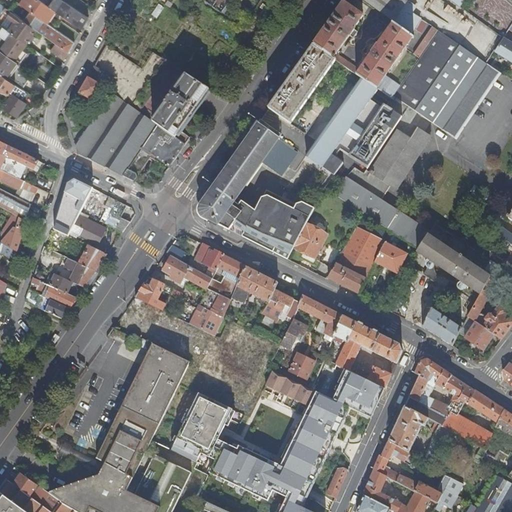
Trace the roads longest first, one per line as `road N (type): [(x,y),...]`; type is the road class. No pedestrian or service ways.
road 1 (secondary): [(165,212),(0,444)]
road 2 (residential): [(419,340),(165,212)]
road 3 (secondary): [(317,0),(165,212)]
road 4 (residential): [(342,511),(419,340)]
road 5 (residential): [(56,158),(53,111),(116,0)]
road 6 (residential): [(165,212),(56,158)]
